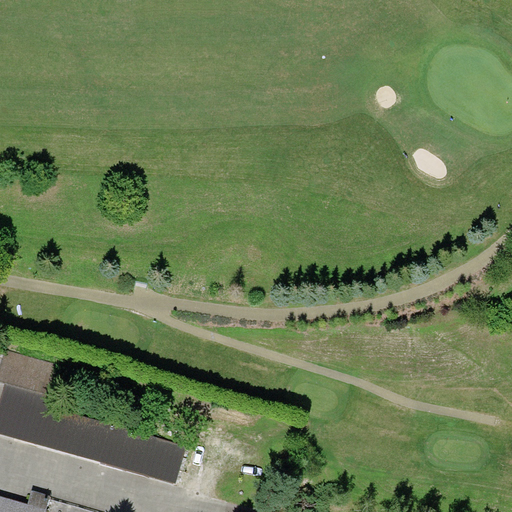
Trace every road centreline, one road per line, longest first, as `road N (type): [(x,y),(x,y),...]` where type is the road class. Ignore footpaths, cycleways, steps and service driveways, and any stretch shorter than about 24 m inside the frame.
road 1 (track): [(141,302),(271,314),(369,305),(441,283),(511,235)]
road 2 (track): [(141,302),(413,408),(488,420)]
road 3 (track): [(0,278),(141,302)]
road 4 (track): [(0,471),(123,493)]
